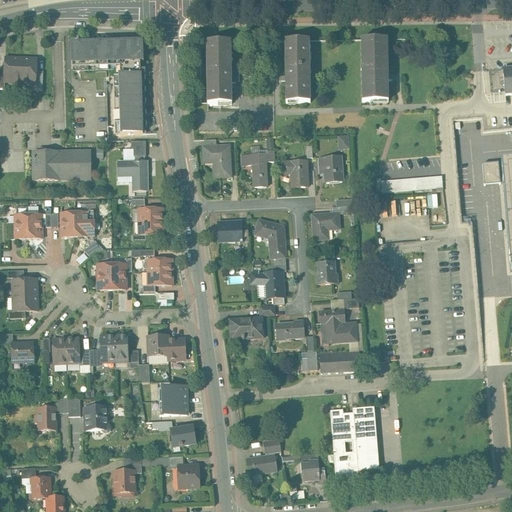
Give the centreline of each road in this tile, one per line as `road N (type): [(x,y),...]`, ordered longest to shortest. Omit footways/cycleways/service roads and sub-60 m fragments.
road 1 (tertiary): [(511,3),(168,9)]
road 2 (residential): [(191,209),(294,205),(303,308)]
road 3 (tertiary): [(191,209),(175,133),(168,9)]
road 4 (tertiary): [(227,511),(202,311)]
road 5 (tertiary): [(168,9),(50,11),(0,22)]
road 6 (residential): [(511,489),(352,511)]
road 7 (residential): [(202,311),(100,317),(78,295)]
